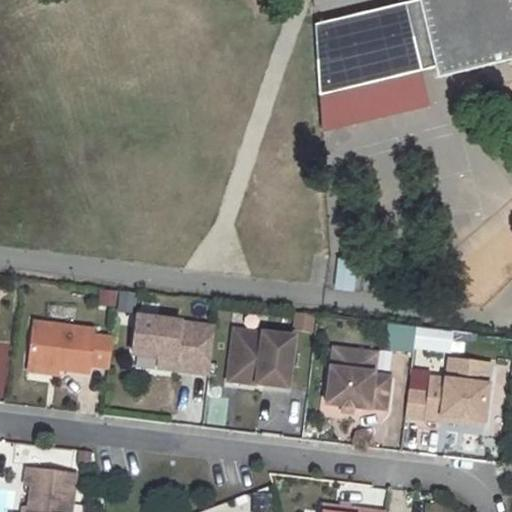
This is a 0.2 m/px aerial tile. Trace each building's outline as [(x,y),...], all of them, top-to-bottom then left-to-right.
[(421,0),(407,0),(404,1),(421,69),(437,65),(421,0)] [(511,0),(421,0),(437,65),(439,73),(511,54),(511,0)] [(404,1),(314,22),(319,92),(421,69),(404,1)] [(338,256),(334,288),(353,290),(356,259),(338,256)] [(212,332),(135,322),(131,360),(157,363),(172,365),(171,374),(207,379),(212,332)] [(91,334),(32,326),(27,369),(56,373),(86,376),(87,369),(107,371),(111,342),(90,339),(91,334)] [(412,349),(414,331),(392,329),(389,352),(411,354),(412,349)] [(434,351),(436,334),(414,331),(412,349),(434,351)] [(292,342),(232,335),(227,380),(255,384),(255,389),(286,392),(292,342)] [(372,378),(374,358),(331,352),(329,372),(372,378)] [(172,365),(157,363),(156,372),(171,374),(172,365)] [(27,369),(26,375),(56,378),(56,373),(27,369)] [(372,378),(329,372),(324,409),(341,410),(350,412),(367,414),(367,411),(383,413),(387,382),(371,380),(372,378)] [(255,384),(227,380),(226,385),(255,389),(255,384)] [(440,420),(482,425),(486,388),(427,381),(426,396),(406,393),(403,419),(439,425),(440,420)] [(482,425),(440,420),(439,425),(481,430),(482,425)] [(32,462),(63,463),(64,448),(15,446),(14,462),(0,461),(0,482),(22,483),(23,466),(32,466),(32,462)] [(32,508),(31,511),(73,511),(79,475),(30,468),(28,485),(35,486),(32,508)]
